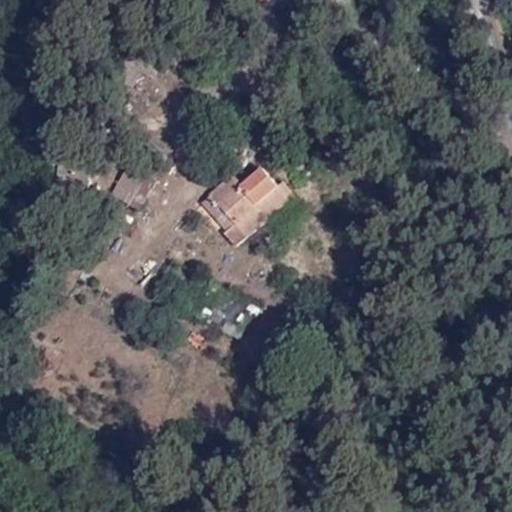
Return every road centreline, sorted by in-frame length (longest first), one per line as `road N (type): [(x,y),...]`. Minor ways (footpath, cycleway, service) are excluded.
road 1 (unknown): [(328,0),(406,103),(466,161),(494,177),(511,170)]
road 2 (unknown): [(261,119),(260,32),(275,0)]
